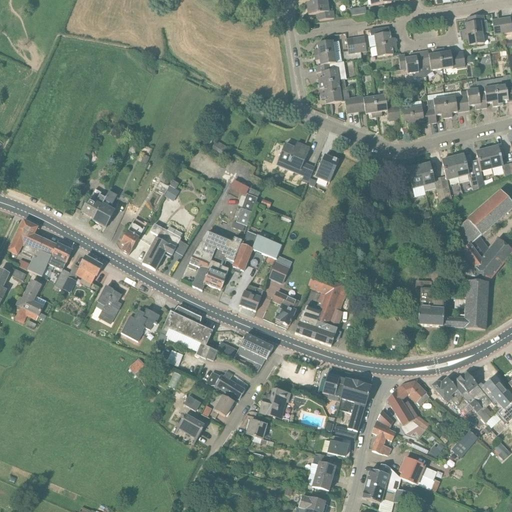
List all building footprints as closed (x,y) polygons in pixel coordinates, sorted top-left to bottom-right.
[(327,1),(306,4),(308,17),(316,15),(317,22),(334,20),(332,8),(327,8),(327,1)] [(351,17),(366,14),(365,8),(350,11),(351,17)] [(462,37),(481,34),(480,24),(484,23),(483,17),(467,19),(468,25),(465,25),(466,31),(462,32),(462,37)] [(506,33),(504,19),(498,20),(500,34),(503,34),(506,33)] [(500,34),(498,20),(492,21),(494,35),(500,34)] [(375,47),(395,44),(394,39),(390,40),(388,28),(369,31),(370,37),(374,37),(375,47)] [(467,40),(468,47),(483,45),(481,34),(462,37),(463,40),(467,40)] [(367,53),(364,38),(358,39),(360,54),(367,53)] [(360,54),(358,39),(352,40),(354,55),(360,54)] [(354,55),(352,40),(346,41),(348,56),(354,55)] [(315,57),(334,54),(339,53),(338,43),(332,44),(332,43),(317,45),(318,51),(314,52),(315,57)] [(396,49),(395,44),(375,47),(377,59),(393,56),(392,50),(396,49)] [(438,51),(441,70),(452,68),(452,69),(459,68),(457,54),(451,55),(450,53),(444,54),(444,50),(438,51)] [(428,52),(422,53),(425,72),(431,71),(441,70),(438,51),(434,51),(434,56),(430,56),(428,56),(428,52)] [(411,59),(405,60),(407,70),(405,70),(406,75),(412,74),(413,81),(425,79),(425,78),(425,72),(422,53),(410,55),(411,59)] [(320,67),(335,65),(334,54),(315,57),(315,62),(319,61),(320,67)] [(400,71),(405,70),(407,70),(405,60),(404,56),(398,57),(400,71)] [(320,67),(316,67),(317,74),(321,73),(321,74),(322,79),(318,80),(319,85),(344,81),(346,80),(343,64),(341,64),(335,65),(320,67)] [(503,79),(493,81),(494,87),(498,107),(503,106),(502,102),(508,101),(508,103),(511,102),(511,87),(511,86),(510,76),(503,77),(503,79)] [(340,92),(346,91),(344,81),(319,85),(320,90),(324,89),(324,94),(340,92)] [(483,82),(476,83),(477,85),(477,90),(481,110),(487,109),(486,105),(492,104),(492,108),(498,107),(494,87),(493,81),(483,82)] [(466,92),(460,93),(461,97),(463,112),(469,112),(469,107),(475,106),(475,111),(481,110),(477,90),(476,90),(467,91),(466,91),(466,92)] [(324,94),(320,95),(321,100),(325,100),(326,106),(342,103),(344,103),(344,100),(350,99),(349,91),(340,92),(324,94)] [(383,96),(373,98),(376,118),(382,117),(381,113),(387,112),(389,122),(395,121),(392,106),(386,107),(385,107),(383,96)] [(362,97),(356,98),(357,99),(359,113),(365,112),(365,116),(371,115),(372,119),(376,118),(373,98),(363,100),(362,97)] [(454,97),(443,99),(445,119),(452,118),(451,114),(457,113),(463,112),(461,97),(460,98),(454,98),(454,97)] [(356,98),(350,99),(351,100),(353,114),(359,113),(357,99),(356,98)] [(350,99),(344,100),(344,103),(347,115),(353,114),(351,100),(350,99)] [(445,119),(443,99),(432,100),(432,102),(427,103),(428,109),(430,125),(436,124),(435,117),(441,116),(442,120),(445,119)] [(397,105),(392,106),(395,121),(401,121),(402,126),(408,125),(408,129),(413,129),(410,108),(398,110),(397,105)] [(430,125),(428,109),(420,110),(420,107),(410,108),(413,129),(418,128),(418,124),(423,123),(424,126),(430,125)] [(211,149),(222,155),(226,148),(216,142),(211,149)] [(284,147),(277,162),(288,167),(286,170),(303,178),(301,182),(307,184),(314,169),(303,164),(308,154),(307,153),(306,155),(303,154),(305,149),(306,149),(296,145),(294,150),(284,146),(284,147)] [(498,148),(487,151),(491,170),(503,167),(498,148)] [(481,172),(491,170),(487,151),(475,153),(481,172)] [(93,156),(87,154),(84,160),(90,163),(93,156)] [(469,176),(466,164),(464,156),(463,157),(462,154),(452,156),(452,159),(458,178),(469,176)] [(146,165),(149,158),(144,156),(140,163),(146,165)] [(329,186),(337,165),(323,159),(315,180),(329,186)] [(447,181),(458,178),(452,159),(441,162),(447,181)] [(418,168),(423,187),(434,184),(430,165),(418,168)] [(506,179),(511,176),(509,165),(503,167),(506,179)] [(418,168),(407,171),(412,189),(423,187),(418,168)] [(405,183),(402,170),(396,172),(399,184),(405,183)] [(159,183),(160,183),(167,187),(173,177),(166,171),(159,183)] [(481,176),(476,178),(479,190),(484,188),(481,176)] [(479,190),(476,178),(470,179),(473,193),(479,190)] [(164,197),(173,203),(179,193),(175,190),(178,185),(172,181),(169,187),(170,188),(164,197)] [(160,183),(156,189),(159,191),(158,193),(164,196),(169,188),(167,187),(160,183)] [(448,188),(442,190),(445,204),(451,201),(448,188)] [(259,195),(250,189),(247,196),(247,195),(241,210),(241,209),(236,223),(247,227),(259,195)] [(442,190),(436,191),(440,206),(445,204),(442,190)] [(484,284),(487,284),(491,279),(511,253),(511,244),(509,242),(505,247),(497,241),(487,253),(477,239),(511,209),(511,205),(499,192),(466,221),(466,222),(455,232),(467,246),(461,251),(462,252),(459,255),(473,274),(475,272),(484,284)] [(93,222),(105,229),(115,211),(109,208),(116,196),(109,193),(105,200),(102,207),(94,220),(93,222)] [(89,200),(82,213),(94,220),(102,207),(105,200),(99,196),(95,204),(89,200)] [(260,206),(269,209),(271,204),(262,200),(260,206)] [(135,220),(120,245),(124,247),(123,250),(122,251),(121,252),(128,256),(146,227),(135,220)] [(8,252),(17,256),(18,257),(22,248),(24,248),(23,249),(24,250),(25,248),(30,250),(35,238),(33,237),(37,229),(23,222),(8,252)] [(143,264),(142,265),(155,272),(156,271),(165,253),(172,257),(181,239),(154,225),(150,233),(157,237),(143,264)] [(206,286),(220,291),(229,271),(223,269),(226,261),(233,263),(241,243),(234,239),(231,244),(208,234),(189,265),(188,268),(196,271),(197,268),(200,270),(192,288),(202,292),(205,285),(206,286)] [(246,234),(233,268),(235,269),(234,272),(240,274),(241,272),(243,273),(251,252),(257,255),(263,241),(246,234)] [(31,259),(31,257),(33,258),(30,265),(19,260),(16,266),(27,271),(41,278),(43,272),(44,273),(47,266),(56,247),(35,238),(30,250),(25,248),(24,250),(23,249),(21,253),(23,253),(22,255),(31,259)] [(275,263),(281,248),(263,241),(257,255),(275,263)] [(57,246),(56,247),(47,266),(61,272),(54,287),(61,290),(67,278),(69,274),(63,270),(66,265),(71,252),(57,246)] [(473,274),(459,255),(450,262),(464,282),(465,281),(473,274)] [(69,274),(67,278),(74,282),(77,277),(81,279),(81,280),(91,285),(95,277),(96,278),(101,269),(102,267),(86,257),(85,258),(80,268),(74,265),(70,274),(69,274)] [(276,263),(268,280),(282,287),(290,271),(290,270),(276,263)] [(432,265),(431,284),(444,284),(444,266),(432,265)] [(9,276),(8,275),(0,271),(0,270),(0,304),(7,291),(3,289),(9,276)] [(23,282),(26,276),(15,271),(12,277),(23,282)] [(447,319),(447,329),(460,329),(485,331),(488,284),(487,284),(484,284),(475,272),(473,274),(465,281),(468,283),(466,320),(447,319)] [(295,335),(322,344),(329,328),(327,327),(329,322),(334,310),(342,291),(343,287),(314,275),(307,289),(321,294),(318,303),(321,305),(318,312),(305,308),(303,313),(302,313),(295,335)] [(33,302),(40,287),(31,283),(23,301),(19,299),(16,306),(20,309),(14,321),(23,325),(27,317),(36,322),(43,307),(33,302)] [(256,313),(256,312),(261,299),(263,291),(248,286),(244,293),(244,292),(239,306),(256,313)] [(110,326),(119,309),(115,307),(121,297),(113,293),(112,294),(105,290),(97,304),(104,307),(97,319),(110,326)] [(288,328),(299,303),(277,293),(273,303),(281,307),(275,320),(281,323),(280,324),(288,328)] [(418,293),(417,327),(441,328),(443,303),(429,302),(430,293),(418,293)] [(159,317),(146,310),(144,315),(138,312),(134,320),(130,317),(121,334),(138,343),(142,334),(141,334),(144,329),(149,331),(153,325),(156,326),(157,324),(156,324),(159,317)] [(331,348),(331,346),(333,340),(334,338),(338,339),(337,341),(338,341),(340,334),(336,332),(343,313),(334,310),(329,322),(327,327),(329,328),(322,344),(331,348)] [(170,313),(170,314),(162,332),(167,335),(169,330),(185,338),(191,323),(170,313)] [(200,345),(196,356),(200,358),(205,360),(206,360),(210,350),(205,348),(212,333),(191,323),(185,338),(200,345)] [(162,332),(157,342),(164,345),(166,340),(166,339),(167,335),(162,332)] [(246,336),(237,351),(221,343),(216,352),(233,360),(236,355),(250,361),(259,343),(246,336)] [(266,361),(271,352),(273,349),(259,343),(250,361),(262,366),(265,360),(266,361)] [(210,350),(206,360),(213,363),(217,353),(210,350)] [(172,353),(168,364),(179,369),(184,357),(172,353)] [(128,368),(137,379),(138,380),(148,371),(139,360),(128,368)] [(220,389),(239,401),(244,392),(228,382),(232,376),(226,372),(223,377),(221,376),(220,378),(212,373),(206,384),(219,391),(220,389)] [(175,374),(169,387),(176,390),(182,377),(175,374)] [(467,404),(485,425),(495,415),(494,415),(493,416),(486,408),(490,405),(476,386),(466,374),(463,377),(462,376),(456,382),(472,400),(467,404)] [(498,412),(494,415),(495,415),(500,421),(504,425),(511,418),(511,399),(494,378),(484,387),(479,383),(476,386),(490,405),(491,404),(498,412)] [(326,379),(321,394),(328,396),(327,401),(337,404),(338,399),(340,399),(344,384),(326,379)] [(458,411),(467,404),(452,386),(447,379),(441,385),(439,383),(436,383),(431,388),(446,405),(450,401),(458,411)] [(334,426),(331,436),(344,439),(345,439),(355,442),(357,434),(370,388),(345,381),(344,384),(340,399),(336,416),(341,418),(343,412),(352,414),(349,424),(347,430),(334,426)] [(467,404),(472,400),(456,382),(452,386),(467,404)] [(409,396),(419,407),(428,399),(415,384),(401,388),(394,393),(394,394),(401,403),(409,396)] [(263,403),(260,414),(278,419),(283,403),(286,404),(288,404),(290,396),(289,396),(273,391),(270,399),(262,397),(260,402),(263,403)] [(394,394),(387,401),(403,426),(400,428),(405,435),(418,428),(419,427),(412,419),(403,405),(401,403),(394,394)] [(188,397),(183,406),(195,413),(200,405),(188,397)] [(223,397),(214,412),(225,418),(233,403),(223,397)] [(403,405),(412,419),(419,427),(418,428),(425,432),(426,430),(430,426),(415,415),(408,403),(403,405)] [(211,410),(206,407),(202,415),(207,418),(211,410)] [(381,414),(377,421),(390,429),(394,422),(381,414)] [(204,427),(195,422),(185,416),(173,434),(174,435),(178,429),(196,440),(193,445),(194,446),(202,431),(204,427)] [(375,426),(372,434),(377,437),(372,453),(379,455),(383,456),(387,457),(390,449),(383,447),(385,440),(391,443),(395,434),(389,431),(390,429),(377,421),(376,421),(377,422),(375,426)] [(251,422),(246,436),(261,441),(265,426),(251,422)] [(511,428),(508,425),(496,436),(502,442),(495,449),(505,461),(511,454),(511,453),(509,451),(511,448),(511,428)] [(451,451),(460,460),(477,439),(468,431),(451,451)] [(444,445),(449,439),(444,434),(439,440),(444,445)] [(261,441),(260,444),(267,446),(273,448),(273,447),(274,443),(268,442),(261,440),(261,441)] [(349,452),(347,451),(348,447),(330,442),(326,454),(327,454),(327,457),(334,459),(335,456),(347,459),(348,459),(346,458),(348,452),(349,452)] [(434,447),(428,455),(436,458),(443,449),(439,445),(436,449),(434,447)] [(400,479),(419,487),(435,494),(439,483),(434,481),(434,482),(433,482),(436,473),(405,460),(399,473),(402,474),(400,479)] [(315,476),(332,481),(335,469),(318,465),(315,476)] [(383,492),(384,492),(390,470),(381,466),(378,475),(369,472),(367,479),(366,480),(366,482),(366,483),(365,488),(383,492)] [(311,488),(328,493),(332,481),(315,476),(311,488)] [(382,501),(393,504),(392,504),(404,507),(405,502),(394,499),(395,494),(384,492),(383,492),(365,488),(364,489),(363,491),(364,493),(362,500),(381,505),(382,501)] [(396,491),(395,494),(394,499),(405,502),(407,493),(396,491)] [(302,498),(299,509),(305,511),(308,511),(322,511),(325,504),(302,498)]
